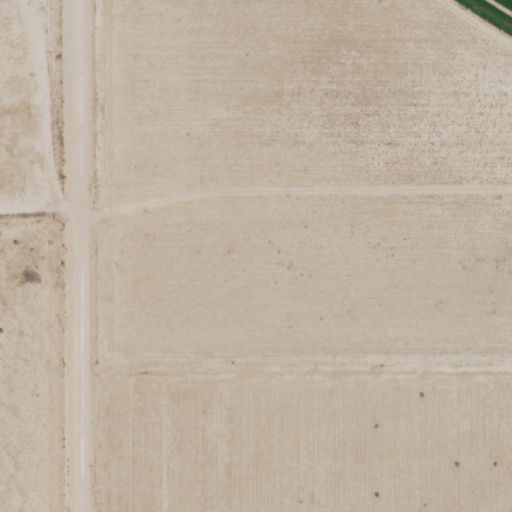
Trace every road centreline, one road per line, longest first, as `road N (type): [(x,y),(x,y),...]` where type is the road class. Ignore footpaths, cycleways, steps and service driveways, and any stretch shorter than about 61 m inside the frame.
road 1 (residential): [(511,185),(0,204)]
road 2 (residential): [(78,511),(76,0)]
